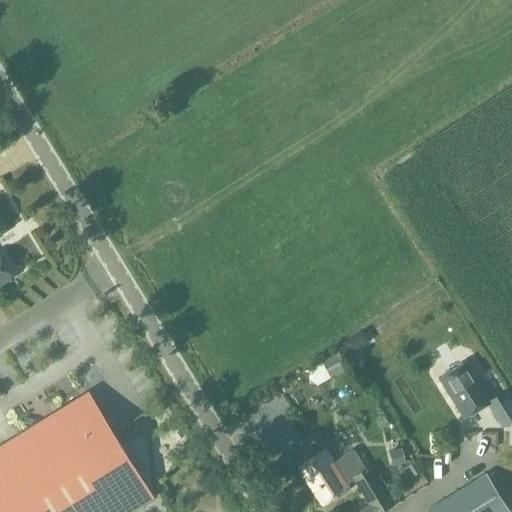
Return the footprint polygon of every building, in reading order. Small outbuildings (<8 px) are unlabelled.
[(0,283),(11,277),(0,258),(0,234),(1,233),(0,231),(0,283)] [(358,348),(351,337),(341,343),(348,354),(358,348)] [(324,361),(332,376),(348,368),(340,353),(324,361)] [(465,419),(487,405),(502,428),(511,421),(511,398),(507,390),(493,399),(468,360),(439,378),(465,419)] [(53,388),(65,384),(59,368),(47,373),(53,388)] [(132,511),(153,499),(88,394),(0,448),(0,511),(132,511)] [(402,449),(389,452),(393,466),(405,464),(402,449)] [(355,450),(334,464),(325,450),(299,467),(323,504),(349,488),(347,485),(353,482),(367,504),(355,511),(384,511),(394,506),(393,503),(396,500),(384,481),(381,483),(370,467),(368,469),(355,450)] [(430,511),(429,509),(428,510),(428,511),(509,511),(489,479),(434,511),(430,511)]
